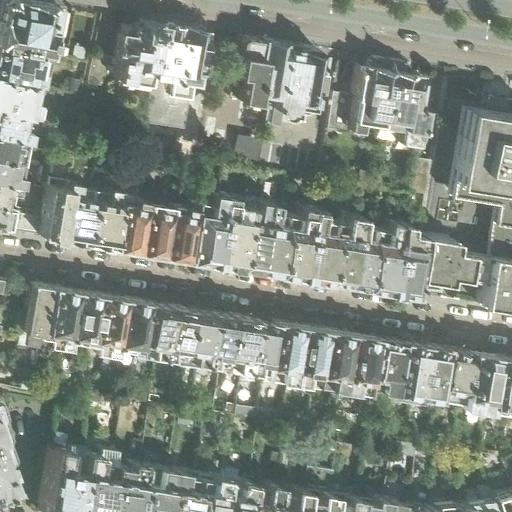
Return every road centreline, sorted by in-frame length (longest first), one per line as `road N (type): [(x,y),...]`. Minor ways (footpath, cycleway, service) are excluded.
road 1 (residential): [(0,249),(511,329)]
road 2 (secondary): [(256,0),(511,42)]
